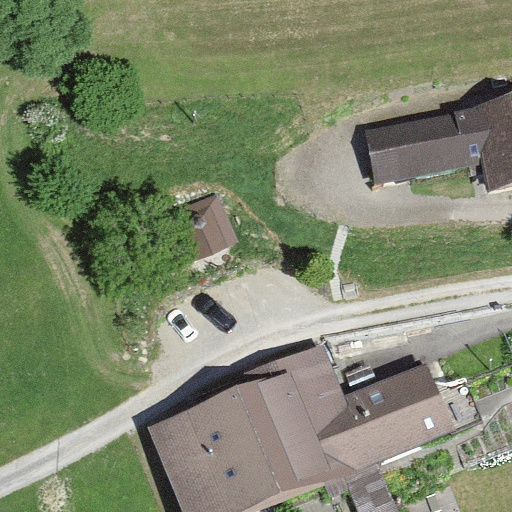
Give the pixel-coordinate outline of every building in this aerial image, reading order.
[(511,113),(471,121),(479,166),(484,191),(511,186),(511,113)] [(372,186),(479,166),(471,121),(364,142),(372,186)] [(174,222),(181,257),(215,249),(208,215),(174,222)] [(231,409),(271,503),(442,435),(439,427),(457,420),(452,408),(460,405),(452,386),(426,396),(419,377),(372,397),(330,412),(310,354),(307,348),(248,371),(251,378),(257,395),(230,406),(231,409)] [(184,511),(246,511),(271,503),(231,409),(230,406),(155,435),(184,511)] [(345,490),(353,511),(384,511),(372,480),(345,490)]
